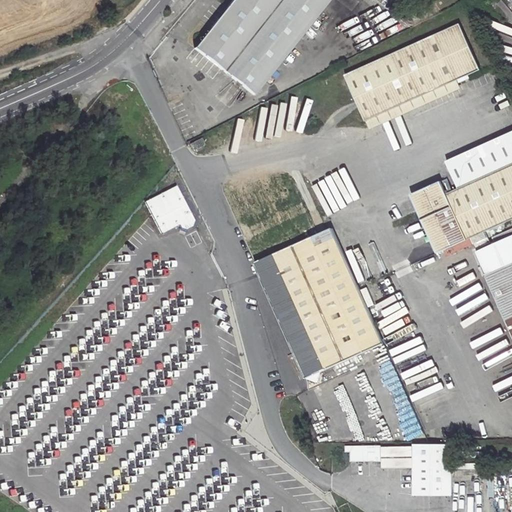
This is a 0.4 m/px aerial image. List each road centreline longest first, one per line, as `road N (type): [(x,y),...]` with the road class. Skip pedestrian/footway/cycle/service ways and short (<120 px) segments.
road 1 (unclassified): [(121,44),(222,232),(270,366)]
road 2 (unknown): [(191,294),(160,281),(121,295),(6,433),(8,466),(29,483)]
road 3 (unknown): [(29,483),(191,294)]
road 4 (unknown): [(240,437),(176,387),(215,337),(212,317),(191,294)]
road 5 (track): [(104,63),(92,94),(0,201)]
road 6 (unknown): [(176,387),(68,511)]
road 7 (secondary): [(0,113),(76,80),(121,44)]
road 8 (track): [(0,74),(105,39),(121,44)]
